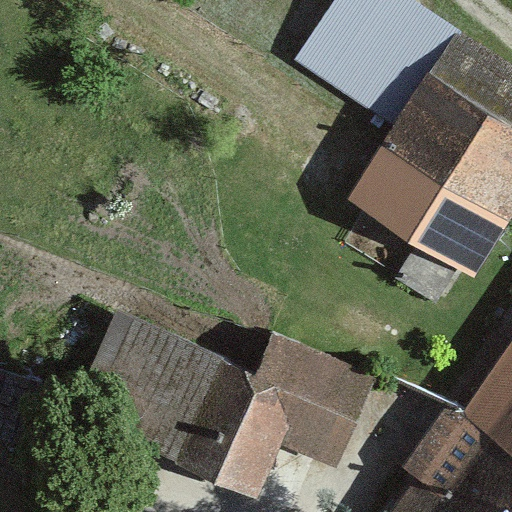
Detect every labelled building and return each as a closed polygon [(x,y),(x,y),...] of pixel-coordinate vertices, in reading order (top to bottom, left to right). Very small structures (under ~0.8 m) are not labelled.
[(401,124),(359,187),(472,261),(511,200),(511,123),(509,122),(511,117),(511,64),(414,0),(336,0),(299,56),(401,124)] [(416,239),(400,269),(444,292),(460,262),(416,239)] [(282,428),(327,451),(364,382),(281,338),(263,373),(148,322),(98,407),(253,482),(282,428)] [(511,438),(511,332),(464,408),(511,438)] [(511,511),(511,438),(464,408),(398,511),(511,511)]
